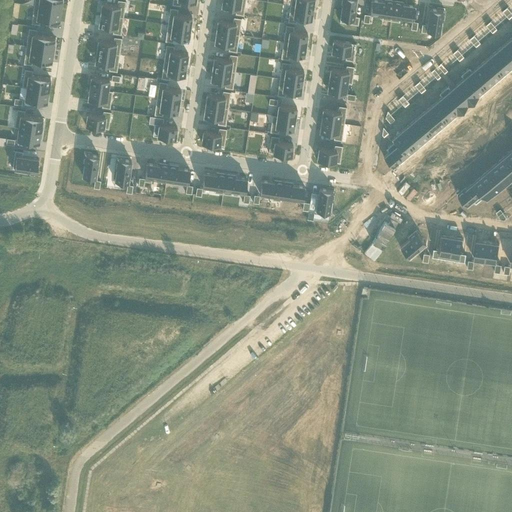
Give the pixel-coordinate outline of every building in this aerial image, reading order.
[(34,0),(33,5),(60,9),(61,0),(34,0)] [(102,3),(100,14),(123,18),(125,1),(119,0),(117,0),(116,5),(102,3)] [(222,0),(221,6),(236,8),(235,14),(243,15),(245,0),(222,0)] [(290,0),(290,5),(312,8),(313,0),(290,0)] [(340,17),(339,22),(358,25),(359,16),(353,15),(355,0),(340,0),(340,4),(342,5),(340,17)] [(376,0),(371,0),(369,12),(382,14),(381,19),(390,20),(393,1),(387,0),(383,0),(384,1),(376,0)] [(393,1),(390,20),(399,22),(400,17),(412,19),(414,6),(402,4),(402,2),(393,1)] [(33,5),(31,23),(39,24),(40,19),(58,22),(60,9),(33,5)] [(290,5),(287,21),(296,23),(296,17),(311,19),(312,8),(290,5)] [(170,7),(167,24),(190,27),(191,16),(177,14),(178,9),(170,7)] [(422,23),(420,31),(439,34),(439,32),(439,31),(441,19),(443,20),(444,10),(435,9),(429,8),(427,24),(422,23)] [(100,14),(99,25),(113,28),(112,33),(120,34),(123,18),(100,14)] [(218,20),(216,31),(239,35),(241,18),(233,17),(232,22),(218,20)] [(412,21),(408,43),(416,44),(419,22),(412,21)] [(167,24),(165,41),(173,42),(174,37),(188,39),(190,29),(190,27),(167,24)] [(285,25),(283,41),(305,45),(307,33),(293,31),(293,26),(285,25)] [(28,28),(26,45),(54,50),(56,38),(54,38),(54,37),(36,34),(37,29),(28,28)] [(216,31),(214,43),(229,45),(228,50),(236,51),(239,35),(216,31)] [(98,40),(96,51),(119,55),(121,38),(113,37),(113,42),(98,40)] [(333,40),(331,52),(346,54),(345,59),(353,61),(356,43),(352,43),(351,43),(333,40)] [(283,41),(280,58),(289,59),(289,54),(304,56),(305,45),(283,41)] [(511,51),(504,43),(496,50),(510,66),(511,64),(511,51)] [(166,44),(163,61),(186,64),(188,53),(173,51),(174,46),(166,44)] [(26,45),(23,63),(31,65),(32,59),(51,62),(51,61),(52,62),(54,50),(26,45)] [(496,50),(488,57),(502,73),(510,66),(496,50)] [(96,51),(95,63),(109,65),(108,70),(117,71),(119,55),(96,51)] [(214,57),(212,68),(235,72),(237,55),(229,54),(228,59),(214,57)] [(488,57),(480,64),(494,80),(502,73),(488,57)] [(163,61),(161,78),(169,79),(170,74),(184,76),(185,70),(186,64),(163,61)] [(281,62),(279,78),(302,82),(303,70),(289,68),(290,63),(281,62)] [(441,63),(437,65),(444,73),(447,70),(441,63)] [(480,64),(472,71),(485,87),(494,80),(480,64)] [(330,68),(329,80),(347,82),(346,83),(351,83),(354,66),(346,65),(345,70),(330,68)] [(24,68),(21,87),(26,87),(48,90),(50,78),(31,75),(32,70),(24,68)] [(212,68),(211,80),(225,82),(224,87),(232,88),(235,72),(212,68)] [(434,69),(430,71),(437,78),(440,76),(434,69)] [(472,71),(463,78),(477,94),(485,87),(472,71)] [(91,76),(89,88),(107,90),(109,79),(91,76)] [(279,79),(277,95),(285,96),(285,91),(300,93),(302,82),(279,78),(279,79)] [(463,78),(454,86),(461,94),(458,96),(465,105),(468,102),(477,94),(463,78)] [(329,80),(327,91),(345,93),(346,83),(347,82),(329,80)] [(159,81),(156,98),(179,101),(181,90),(166,88),(167,82),(159,81)] [(451,88),(442,96),(455,113),(465,105),(458,96),(461,94),(454,86),(451,88)] [(26,87),(24,99),(46,103),(48,90),(26,87)] [(89,88),(88,99),(102,101),(101,106),(110,108),(112,91),(107,90),(89,88)] [(207,94),(205,105),(228,108),(230,91),(222,90),(221,96),(207,94)] [(0,93),(0,95),(0,103),(13,106),(13,103),(21,104),(22,99),(14,97),(14,95),(0,93)] [(442,96),(434,103),(447,119),(455,113),(442,96)] [(156,98),(154,114),(162,116),(163,110),(177,112),(179,101),(156,98)] [(434,103),(425,110),(439,126),(447,119),(434,103)] [(277,115),(295,118),(296,107),(278,104),(277,115)] [(204,111),(203,116),(218,118),(217,121),(217,124),(225,125),(228,108),(205,105),(204,111)] [(323,109),(321,120),(344,123),(346,107),(338,105),(337,111),(323,109)] [(16,109),(14,127),(18,128),(18,127),(42,131),(44,119),(42,118),(24,115),(24,110),(16,109)] [(87,113),(85,125),(103,128),(108,128),(111,111),(102,110),(102,116),(87,113)] [(425,110),(417,117),(431,133),(439,126),(425,110)] [(272,114),(270,131),(278,133),(279,127),(293,129),(295,118),(277,115),(272,114)] [(149,115),(148,123),(154,124),(152,135),(175,138),(176,133),(177,127),(162,125),(163,117),(149,115)] [(417,117),(409,124),(422,140),(431,133),(417,117)] [(321,120),(319,131),(334,133),(333,139),(341,140),(344,123),(321,120)] [(409,124),(401,131),(414,147),(422,140),(409,124)] [(18,128),(17,140),(39,143),(39,142),(40,143),(42,131),(18,127),(18,128)] [(202,137),(201,142),(219,145),(224,146),(226,128),(218,127),(217,133),(203,131),(202,137)] [(401,131),(392,139),(394,141),(395,141),(406,154),(414,147),(401,131)] [(271,135),(268,152),(291,156),(292,144),(278,142),(279,136),(271,135)] [(388,152),(383,157),(393,168),(400,162),(399,160),(406,154),(395,141),(394,141),(385,149),(388,152)] [(319,148),(317,159),(335,162),(337,162),(340,163),(342,146),(334,144),(333,150),(319,148)] [(14,150),(12,168),(14,168),(14,169),(25,170),(25,172),(37,174),(38,166),(37,166),(38,159),(22,156),(23,151),(14,150)] [(84,152),(82,164),(84,164),(82,175),(95,177),(98,155),(91,154),(91,153),(84,152)] [(511,162),(506,156),(498,163),(511,179),(511,162)] [(116,168),(115,180),(128,182),(131,160),(116,158),(115,167),(116,168)] [(139,177),(138,185),(143,186),(144,181),(151,182),(152,177),(166,179),(168,164),(159,163),(159,165),(146,163),(144,178),(139,177)] [(498,163),(490,170),(503,186),(511,179),(498,163)] [(168,164),(166,179),(187,182),(189,169),(177,167),(177,166),(168,164)] [(490,170),(481,177),(495,193),(503,186),(490,170)] [(204,172),(202,185),(214,187),(214,192),(222,193),(225,174),(216,172),(216,174),(204,172)] [(225,174),(222,193),(231,195),(232,190),(245,192),(247,179),(234,177),(234,175),(225,174)] [(481,177),(473,184),(485,197),(484,197),(487,200),(495,193),(481,177)] [(261,183),(259,193),(272,195),(271,200),(280,201),(281,196),(283,181),(274,180),(274,182),(261,180),(261,183)] [(283,181),(281,196),(302,199),(304,186),(292,184),(292,183),(283,181)] [(465,188),(458,194),(467,206),(473,201),(476,205),(484,197),(485,197),(473,184),(466,190),(465,188)] [(319,188),(316,213),(329,215),(331,199),(333,200),(334,190),(319,188)] [(409,239),(400,247),(408,257),(425,242),(415,231),(408,237),(409,239)] [(433,249),(431,257),(437,258),(448,260),(451,237),(440,236),(438,250),(433,249)] [(451,237),(448,260),(459,261),(465,262),(466,254),(460,253),(463,239),(451,237)] [(477,241),(474,259),(476,259),(485,260),(488,243),(477,241)] [(488,243),(485,260),(496,262),(499,244),(488,243)]
